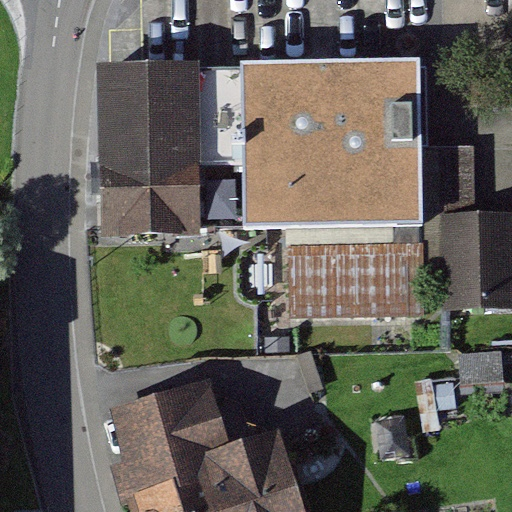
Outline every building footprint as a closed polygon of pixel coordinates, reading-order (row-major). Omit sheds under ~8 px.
[(418,72),(252,80),(259,236),(425,228),(418,72)] [(217,76),(115,77),(117,207),(218,206),(217,76)] [(511,220),(473,222),(477,300),(511,297),(511,220)] [(438,251),(307,254),(309,322),(440,319),(438,251)] [(218,393),(127,421),(155,511),(308,511),(288,446),(239,462),(218,393)]
